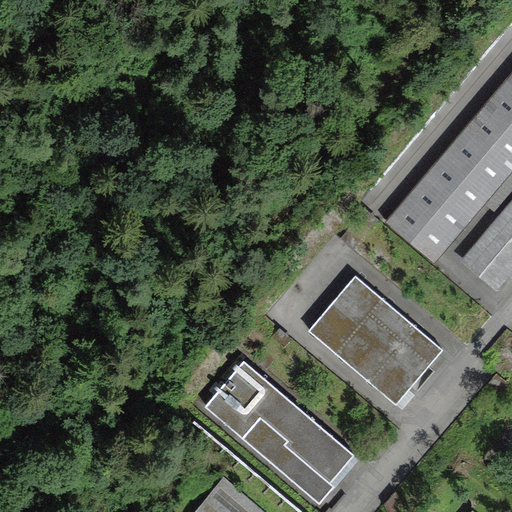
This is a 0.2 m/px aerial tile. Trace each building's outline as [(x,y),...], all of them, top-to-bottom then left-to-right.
[(511,77),(386,220),(433,262),(511,171),(511,77)] [(511,208),(467,260),(497,286),(511,267),(511,208)] [(356,279),(311,331),(394,402),(439,349),(356,279)] [(244,364),(205,409),(313,501),(351,456),(244,364)] [(254,511),(225,487),(203,511),(254,511)]
